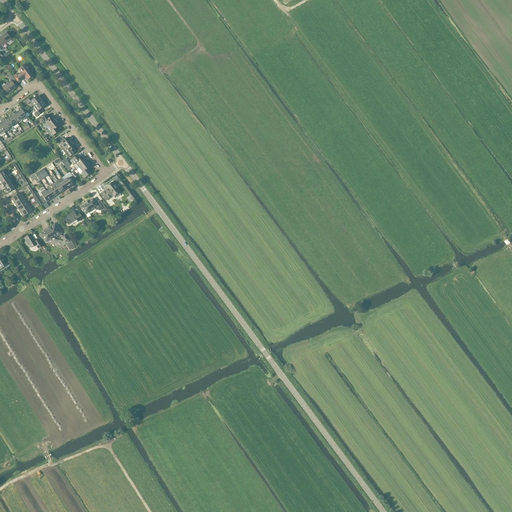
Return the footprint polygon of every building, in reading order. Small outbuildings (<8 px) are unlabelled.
[(2,46),(10,39),(6,33),(0,37),(0,43),(0,44),(0,43),(0,49),(1,51),(4,49),(2,46)] [(21,73),(17,76),(16,75),(13,77),(18,83),(25,78),(27,80),(33,76),(25,65),(19,69),(21,73)] [(11,91),(16,88),(12,83),(15,81),(10,75),(7,77),(10,81),(2,87),(7,95),(12,92),(11,91)] [(34,107),(42,101),(38,96),(33,100),(31,97),(25,102),(27,104),(30,102),(34,107)] [(45,106),(42,101),(34,107),(37,112),(34,114),(36,116),(42,112),(40,109),(45,106)] [(21,120),(22,121),(27,118),(20,107),(17,109),(19,111),(16,113),(21,120)] [(21,120),(16,113),(14,114),(13,112),(11,114),(18,124),(22,121),(21,120)] [(10,117),(8,118),(13,127),(18,124),(11,114),(9,115),(10,117)] [(46,116),(40,120),(42,124),(44,122),(48,127),(56,121),(53,116),(50,118),(48,114),(46,116)] [(2,119),(9,130),(13,127),(8,118),(5,120),(4,118),(2,119)] [(1,122),(0,123),(0,125),(4,131),(5,132),(9,130),(2,119),(0,121),(1,122)] [(56,121),(48,127),(51,132),(49,133),(52,136),(57,132),(60,131),(57,128),(59,126),(60,126),(56,121)] [(64,148),(72,142),(69,137),(65,140),(62,137),(57,141),(59,145),(60,144),(64,148)] [(64,149),(62,150),(68,158),(69,157),(75,152),(73,149),(74,148),(76,147),(72,142),(69,144),(64,148),(64,149)] [(79,168),(87,162),(83,157),(80,160),(77,156),(71,160),(74,165),(76,163),(79,168)] [(87,162),(79,168),(82,172),(81,174),(84,178),(90,173),(87,169),(88,168),(91,167),(87,162)] [(0,181),(2,184),(8,180),(6,175),(0,178),(0,181)] [(63,181),(68,188),(73,185),(72,184),(75,183),(71,177),(68,178),(63,181)] [(59,179),(57,180),(64,191),(68,188),(63,181),(62,179),(59,180),(59,179)] [(5,189),(11,184),(8,180),(2,184),(5,189)] [(64,191),(57,180),(55,182),(56,182),(53,184),(59,193),(64,191)] [(113,197),(120,192),(112,182),(106,187),(107,189),(100,194),(105,201),(112,196),(113,197)] [(14,189),(11,184),(5,189),(8,193),(14,189)] [(55,196),(59,193),(53,184),(51,186),(50,185),(48,186),(55,196)] [(49,191),(46,192),(51,199),(55,196),(48,186),(47,187),(49,191)] [(46,202),(51,199),(46,192),(45,190),(40,193),(42,195),(42,196),(39,197),(43,203),(46,201),(46,202)] [(14,203),(23,197),(20,193),(11,199),(14,203)] [(23,197),(14,203),(17,208),(26,202),(23,197)] [(85,204),(81,207),(86,214),(95,208),(96,210),(101,211),(105,209),(100,201),(96,203),(93,199),(90,201),(89,200),(84,203),(85,204)] [(29,206),(26,202),(17,208),(20,212),(29,206)] [(32,211),(29,206),(20,212),(23,217),(32,211)] [(70,215),(64,219),(68,225),(76,220),(78,222),(82,219),(79,213),(75,215),(73,212),(69,215),(70,215)] [(41,235),(40,235),(42,238),(43,238),(46,242),(50,239),(53,237),(54,238),(61,233),(55,224),(44,231),(44,232),(41,234),(41,235)] [(27,238),(25,239),(25,240),(26,241),(26,243),(27,245),(28,245),(30,247),(31,246),(33,246),(36,245),(36,246),(38,249),(42,246),(38,240),(35,241),(34,240),(33,240),(33,239),(33,238),(30,234),(27,236),(27,238)]
